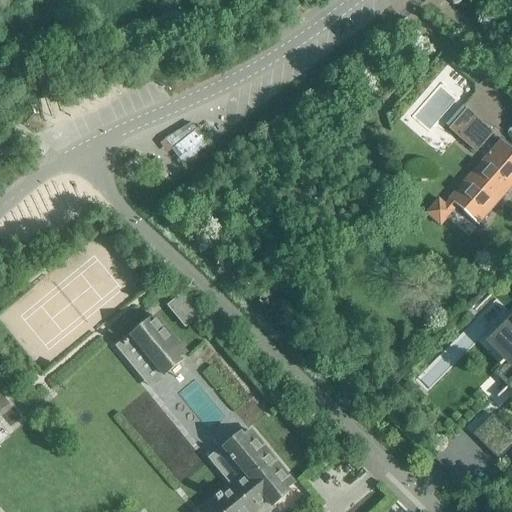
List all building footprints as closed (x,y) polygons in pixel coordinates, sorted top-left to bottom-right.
[(449,130),(475,152),(491,133),(461,107),(445,126),(450,129),(449,130)] [(171,151),(186,168),(199,159),(196,155),(209,145),(192,124),(164,140),(172,150),(171,151)] [(448,201),(476,225),(511,184),(511,151),(500,141),(448,201)] [(166,307),(185,330),(201,316),(182,294),(166,307)] [(116,349),(149,389),(180,363),(177,360),(185,354),(155,318),(116,349)] [(511,327),(490,349),(510,370),(511,368),(511,327)] [(472,436),(497,461),(511,446),(511,436),(492,416),(472,436)] [(286,491),(293,484),(250,432),(243,439),(240,435),(209,461),(230,487),(219,496),(219,495),(213,500),(214,501),(200,511),(271,511),(275,509),(273,506),(288,494),(286,491)]
